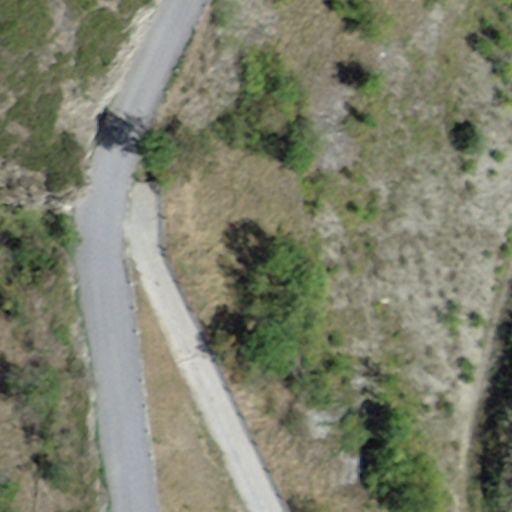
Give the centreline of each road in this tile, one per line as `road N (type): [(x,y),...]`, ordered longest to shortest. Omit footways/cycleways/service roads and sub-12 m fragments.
road 1 (unclassified): [(182,0),(90,214),(134,511)]
road 2 (track): [(511,311),(471,446),(473,494),(484,511)]
